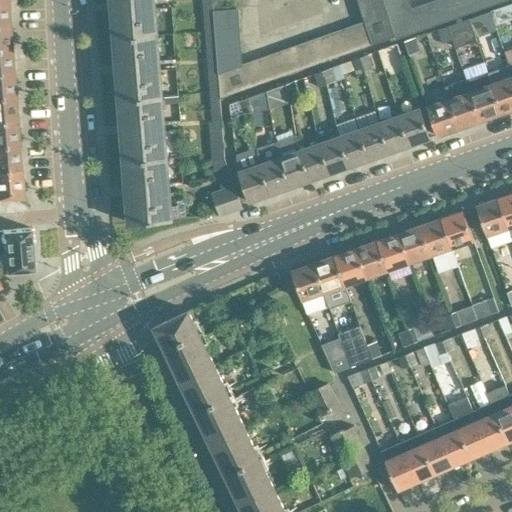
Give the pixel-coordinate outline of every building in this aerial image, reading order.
[(0,0),(0,25),(10,24),(8,0),(0,0)] [(158,34),(155,0),(111,0),(112,3),(108,3),(109,14),(113,14),(114,37),(158,34)] [(386,5),(384,0),(366,0),(359,3),(365,20),(373,43),(396,35),(386,5)] [(420,30),(413,7),(410,0),(398,0),(386,5),(396,35),(397,38),(420,30)] [(441,22),(434,0),(432,0),(423,3),(431,26),(441,22)] [(452,19),(445,0),(434,0),(441,22),(452,19)] [(462,15),(457,0),(445,0),(452,19),(462,15)] [(473,11),(469,0),(457,0),(462,15),(473,11)] [(483,7),(481,0),(469,0),(473,11),(483,7)] [(214,1),(203,2),(204,11),(215,10),(215,9),(214,1)] [(511,18),(511,2),(490,11),(495,24),(511,18)] [(431,26),(423,3),(413,7),(420,30),(431,26)] [(240,18),(239,7),(215,9),(215,10),(215,20),(240,18)] [(215,10),(204,11),(205,21),(215,20),(215,10)] [(495,24),(490,11),(481,14),(486,27),(495,24)] [(241,29),(240,18),(215,20),(216,29),(216,32),(241,29)] [(215,20),(205,21),(205,30),(216,29),(215,20)] [(373,43),(365,20),(354,24),(363,47),(373,43)] [(463,36),(459,22),(448,26),(453,39),(463,36)] [(0,49),(12,48),(10,24),(0,25),(0,49)] [(363,47),(354,24),(344,27),(352,51),(363,47)] [(453,39),(448,26),(438,29),(443,42),(453,39)] [(352,51),(344,27),(333,31),(341,54),(352,51)] [(216,29),(205,30),(206,39),(217,39),(216,32),(216,29)] [(242,41),(241,29),(216,32),(217,39),(217,43),(242,41)] [(341,54),(333,31),(323,35),(331,58),(341,54)] [(163,96),(158,43),(158,34),(114,37),(116,64),(113,64),(113,73),(114,75),(117,75),(119,99),(163,96)] [(331,58),(323,35),(312,39),(320,62),(331,58)] [(420,50),(416,36),(405,40),(410,54),(420,50)] [(217,39),(206,39),(207,49),(217,48),(217,43),(217,39)] [(320,62),(312,39),(301,42),(310,65),(320,62)] [(242,52),(242,41),(217,43),(217,48),(218,54),(242,52)] [(310,65),(301,42),(291,46),(299,69),(310,65)] [(299,69),(291,46),(280,50),(288,73),(299,69)] [(0,73),(14,72),(12,48),(0,49),(0,73)] [(217,48),(207,49),(208,58),(218,58),(218,54),(217,48)] [(288,73),(280,50),(270,54),(278,77),(288,73)] [(243,63),(242,52),(218,54),(218,58),(219,65),(219,67),(219,72),(243,63)] [(278,77),(270,54),(259,57),(267,80),(278,77)] [(373,67),(368,54),(360,57),(365,70),(373,67)] [(267,80),(259,57),(243,63),(219,72),(220,76),(220,86),(221,95),(221,97),(267,80)] [(365,70),(360,57),(353,59),(357,73),(365,70)] [(218,58),(208,58),(208,68),(219,67),(219,65),(218,58)] [(502,112),(511,108),(511,72),(510,65),(488,73),(488,71),(487,72),(502,112)] [(219,67),(208,68),(209,77),(220,76),(219,72),(219,67)] [(336,80),(331,67),(323,70),(328,83),(336,80)] [(328,83),(323,70),(315,73),(320,86),(328,83)] [(0,97),(16,96),(14,72),(0,73),(0,97)] [(502,112),(487,72),(467,79),(481,120),(502,112)] [(220,76),(209,77),(210,87),(220,86),(220,76)] [(481,120),(467,79),(445,86),(449,96),(460,127),(481,120)] [(299,94),(294,80),(286,83),(291,96),(299,94)] [(291,96),(286,83),(278,86),(283,99),(291,96)] [(220,86),(210,87),(211,96),(221,95),(220,86)] [(262,107),(257,94),(249,97),(253,110),(262,107)] [(221,95),(211,96),(211,105),(222,105),(221,97),(221,95)] [(0,121),(18,120),(16,96),(0,97),(0,121)] [(168,158),(163,96),(119,99),(121,125),(118,125),(118,137),(122,136),(124,161),(168,158)] [(460,127),(449,96),(427,104),(438,135),(460,127)] [(253,110),(249,97),(240,100),(245,113),(253,110)] [(222,105),(211,105),(212,115),(222,114),(222,105)] [(431,137),(420,105),(398,113),(409,145),(417,142),(418,144),(425,141),(425,139),(431,137)] [(409,145),(398,113),(378,120),(389,152),(398,149),(400,150),(406,148),(406,146),(409,145)] [(222,114),(212,115),(212,122),(210,122),(210,124),(223,124),(222,114)] [(0,145),(20,143),(18,120),(0,121),(0,145)] [(389,152),(378,120),(358,127),(369,159),(378,156),(380,157),(386,155),(386,153),(389,152)] [(223,124),(210,124),(211,134),(224,133),(223,124)] [(369,159),(358,127),(338,134),(350,166),(358,163),(359,165),(366,162),(366,160),(369,159)] [(224,133),(211,134),(211,143),(225,142),(224,133)] [(350,166),(338,134),(319,141),(330,172),(338,170),(340,171),(346,169),(346,167),(350,166)] [(310,179),(299,148),(296,135),(277,142),(279,155),(290,186),(298,183),(300,185),(307,183),(307,180),(310,179)] [(330,172),(319,141),(299,148),(310,179),(318,176),(320,178),(326,176),(326,174),(330,172)] [(225,142),(211,143),(212,153),(225,152),(225,142)] [(277,142),(256,148),(257,154),(259,162),(270,193),(278,191),(279,192),(286,190),(286,188),(290,186),(279,155),(277,142)] [(0,169),(21,167),(20,143),(0,145),(0,169)] [(225,152),(212,153),(213,160),(213,162),(226,161),(225,152)] [(173,219),(169,170),(168,158),(124,161),(126,186),(122,187),(123,197),(123,198),(127,198),(129,223),(173,219)] [(226,161),(213,162),(217,173),(229,169),(226,161)] [(270,193),(259,162),(239,169),(250,200),(258,197),(259,199),(266,197),(266,195),(270,193)] [(0,199),(24,198),(21,167),(0,169),(0,199)] [(229,169),(217,173),(219,180),(231,176),(229,169)] [(231,176),(219,180),(222,188),(234,184),(231,176)] [(242,208),(234,184),(222,188),(212,191),(220,214),(220,215),(242,208)] [(511,193),(498,198),(508,226),(511,225),(511,229),(511,193)] [(508,226),(498,198),(478,205),(487,233),(508,226)] [(474,238),(464,210),(440,218),(451,246),(474,238)] [(451,246),(440,218),(421,225),(430,253),(433,253),(439,272),(457,265),(451,246)] [(430,253),(421,225),(398,233),(408,261),(430,253)] [(34,270),(30,228),(0,230),(0,275),(6,272),(34,270)] [(408,261),(398,233),(377,240),(387,269),(408,261)] [(387,269),(377,240),(355,248),(365,276),(387,269)] [(365,276),(355,248),(334,255),(344,284),(365,276)] [(334,255),(313,262),(329,307),(350,299),(344,284),(334,255)] [(313,262),(293,270),(308,314),(329,307),(313,262)] [(499,310),(495,296),(473,304),(478,318),(499,310)] [(478,318),(473,304),(462,308),(451,312),(456,326),(478,318)] [(433,335),(423,307),(403,314),(408,328),(413,342),(433,335)] [(218,369),(189,308),(154,325),(183,386),(218,369)] [(288,323),(283,312),(275,315),(280,327),(288,323)] [(456,326),(451,312),(441,316),(446,330),(456,326)] [(511,331),(511,328),(507,315),(498,319),(502,328),(503,328),(505,334),(511,331)] [(492,334),(488,322),(479,326),(484,337),(492,334)] [(484,337),(479,326),(473,328),(478,339),(484,337)] [(413,342),(408,328),(400,332),(405,346),(413,342)] [(361,362),(371,358),(366,345),(362,333),(341,341),(350,366),(361,362)] [(455,348),(451,336),(441,340),(446,351),(455,348)] [(383,354),(378,340),(366,345),(371,358),(383,354)] [(428,358),(446,351),(441,340),(423,347),(428,358)] [(428,358),(423,347),(417,349),(417,350),(423,365),(430,363),(428,358)] [(418,362),(414,351),(414,350),(404,354),(409,365),(418,362)] [(348,367),(342,353),(333,357),(338,371),(348,367)] [(409,365),(404,354),(399,356),(402,367),(409,365)] [(392,373),(387,360),(366,368),(371,379),(380,376),(380,378),(392,373)] [(366,382),(371,379),(366,368),(349,375),(354,387),(366,382)] [(248,430),(218,369),(183,386),(212,447),(248,430)] [(340,405),(329,383),(312,391),(322,413),(340,405)] [(511,439),(511,400),(509,394),(505,385),(487,393),(491,402),(508,441),(511,439)] [(489,449),(472,410),(466,397),(448,405),(454,418),(472,457),(489,449)] [(508,441),(491,402),(472,410),(489,449),(508,441)] [(472,457),(454,418),(436,426),(453,465),(472,457)] [(373,467),(354,424),(332,434),(351,477),(373,467)] [(453,465),(436,426),(417,434),(434,474),(453,465)] [(277,490),(248,430),(212,447),(242,508),(277,490)] [(434,474),(417,434),(398,442),(416,482),(434,474)] [(416,482),(398,442),(382,450),(399,489),(416,482)] [(287,511),(277,490),(242,508),(243,511),(287,511)]
